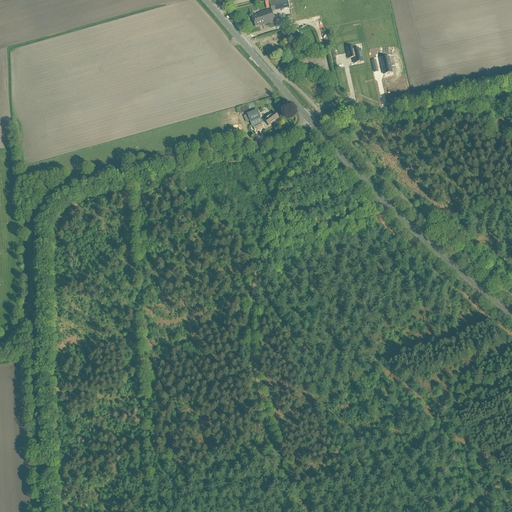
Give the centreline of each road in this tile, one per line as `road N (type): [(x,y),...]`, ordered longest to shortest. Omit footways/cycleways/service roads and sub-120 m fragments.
road 1 (unclassified): [(0,346),(29,306),(30,229),(60,186),(286,135),(309,120)]
road 2 (secondary): [(511,315),(387,205),(309,120)]
road 3 (unclassified): [(309,120),(338,101),(393,113),(511,90)]
road 4 (secondary): [(309,120),(205,0)]
